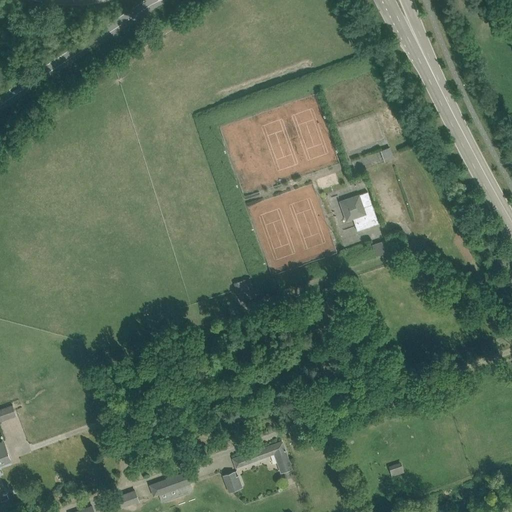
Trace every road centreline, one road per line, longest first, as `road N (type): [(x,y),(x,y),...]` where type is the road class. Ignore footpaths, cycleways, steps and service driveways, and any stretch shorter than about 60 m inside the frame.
road 1 (unclassified): [(511,225),(411,33)]
road 2 (trunk): [(0,103),(152,0)]
